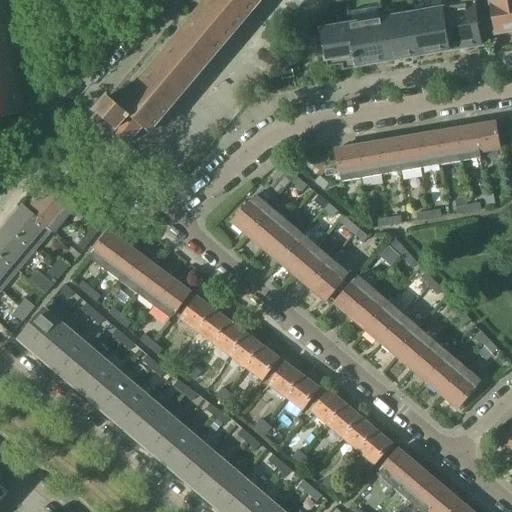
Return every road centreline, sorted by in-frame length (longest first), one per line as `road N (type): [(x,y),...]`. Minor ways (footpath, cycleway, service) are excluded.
road 1 (residential): [(172,219),(281,129),(511,92)]
road 2 (residential): [(172,219),(452,457)]
road 3 (residential): [(174,511),(0,364)]
road 4 (residential): [(34,129),(142,0)]
road 5 (residential): [(34,129),(172,219)]
